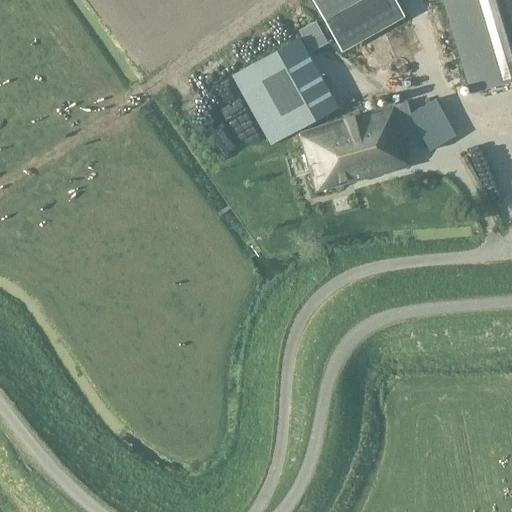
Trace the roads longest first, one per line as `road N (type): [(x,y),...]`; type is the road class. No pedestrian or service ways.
road 1 (unclassified): [(511,301),(392,314),(353,333),(330,367),(310,456),(281,511)]
road 2 (unclassified): [(95,511),(0,407)]
